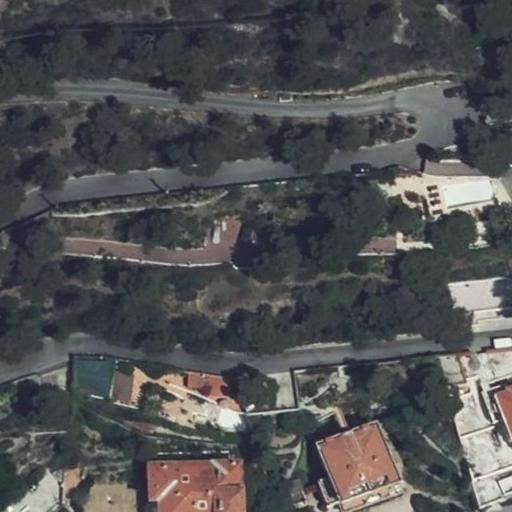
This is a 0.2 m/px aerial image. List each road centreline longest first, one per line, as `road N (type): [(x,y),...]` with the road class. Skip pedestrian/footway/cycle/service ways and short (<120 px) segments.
road 1 (residential): [(0,94),(312,109),(405,97),(435,102),(448,127),(427,153),(64,191),(0,217)]
road 2 (residential): [(0,368),(41,349),(112,343),(203,360),(308,360),(511,327)]
